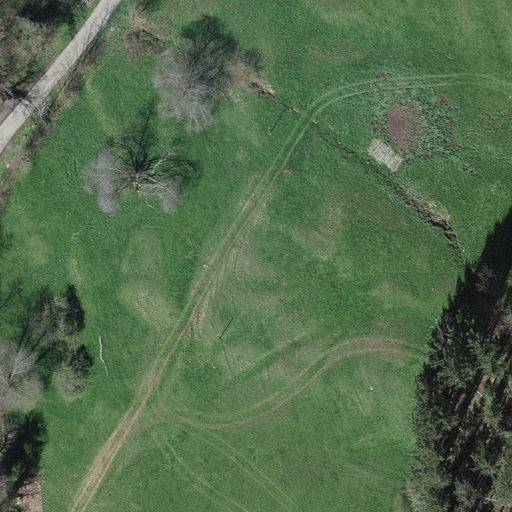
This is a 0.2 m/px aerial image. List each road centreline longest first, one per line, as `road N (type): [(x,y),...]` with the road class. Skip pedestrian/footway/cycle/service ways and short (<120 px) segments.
road 1 (track): [(74,511),(310,115),(365,84),(511,88)]
road 2 (unclassified): [(2,511),(0,138),(111,0)]
